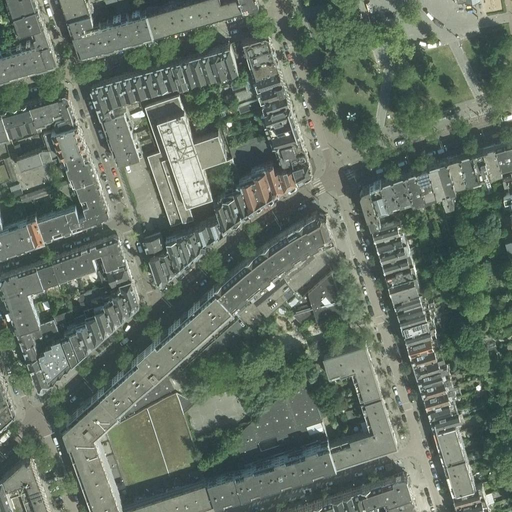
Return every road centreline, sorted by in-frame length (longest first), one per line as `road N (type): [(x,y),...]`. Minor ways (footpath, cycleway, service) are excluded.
road 1 (residential): [(419,448),(336,178)]
road 2 (residential): [(158,309),(256,225),(336,178)]
road 3 (residential): [(74,71),(281,12)]
road 4 (residential): [(419,448),(229,511)]
road 5 (residential): [(336,178),(511,118)]
road 6 (residential): [(281,12),(336,178)]
road 7 (residential): [(38,418),(158,309)]
road 8 (residential): [(125,222),(74,71)]
road 9 (residential): [(125,222),(0,264)]
